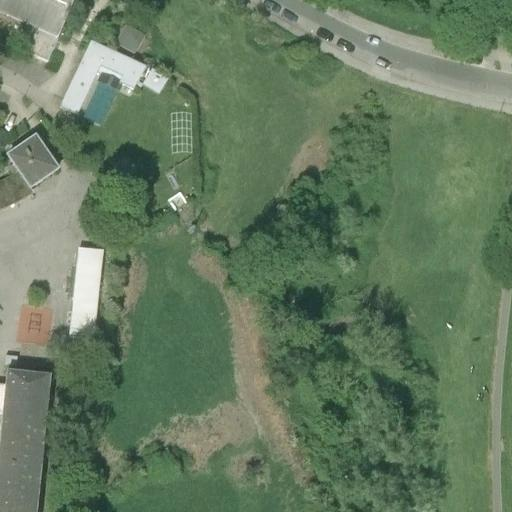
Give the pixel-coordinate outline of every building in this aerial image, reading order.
[(75,0),(0,0),(0,48),(5,51),(7,47),(48,65),(75,0)] [(119,87),(132,93),(144,71),(90,45),(60,109),(76,117),(99,70),(122,80),(119,87)] [(166,83),(151,73),(141,88),(156,98),(166,83)] [(17,175),(29,192),(56,173),(34,141),(7,160),(17,175)] [(0,208),(12,204),(29,192),(17,175),(2,185),(0,185),(0,208)] [(101,255),(77,252),(68,339),(92,342),(101,255)] [(0,420),(1,420),(0,431),(0,511),(35,511),(48,381),(6,377),(4,390),(0,389),(0,420)]
